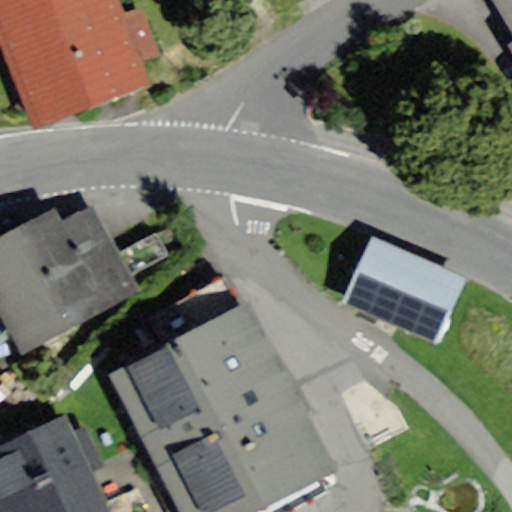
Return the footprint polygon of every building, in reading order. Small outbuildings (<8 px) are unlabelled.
[(111,0),(0,0),(0,16),(41,121),(96,100),(144,81),(111,0)] [(511,0),(501,0),(511,18),(511,0)] [(0,242),(0,302),(23,348),(98,311),(133,293),(93,212),(58,229),(52,217),(0,242)] [(467,285),(377,245),(350,306),(440,346),(467,285)] [(251,309),(119,371),(187,511),(252,511),(331,475),(320,453),(251,309)] [(65,420),(0,450),(0,511),(104,511),(107,511),(88,470),(65,420)]
